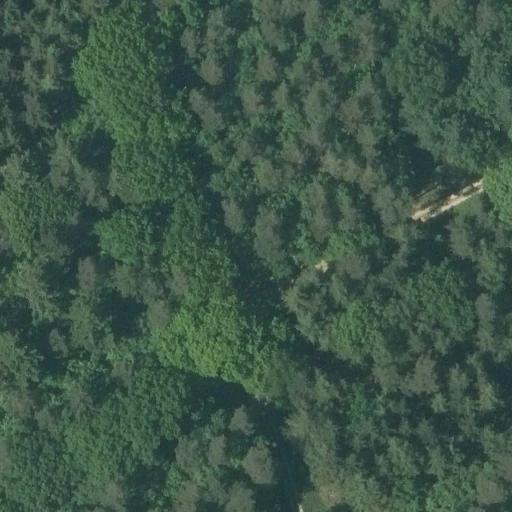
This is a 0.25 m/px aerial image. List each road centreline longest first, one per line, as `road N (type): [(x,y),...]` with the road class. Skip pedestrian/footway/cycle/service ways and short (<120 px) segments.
road 1 (track): [(38,511),(181,366),(226,333),(511,185)]
road 2 (track): [(284,511),(122,0)]
